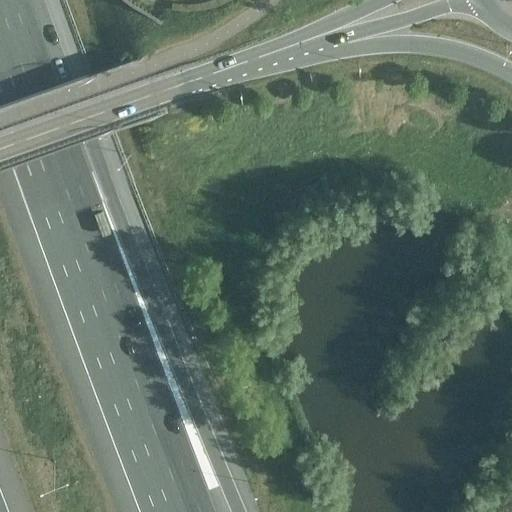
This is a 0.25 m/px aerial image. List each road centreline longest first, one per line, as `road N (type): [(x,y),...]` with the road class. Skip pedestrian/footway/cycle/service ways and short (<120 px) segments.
road 1 (motorway): [(238,511),(24,89)]
road 2 (motorway): [(176,511),(24,89)]
road 3 (tertiary): [(0,149),(335,30)]
road 4 (motorway): [(335,30),(450,49),(511,73)]
road 5 (tertiary): [(335,30),(472,0)]
